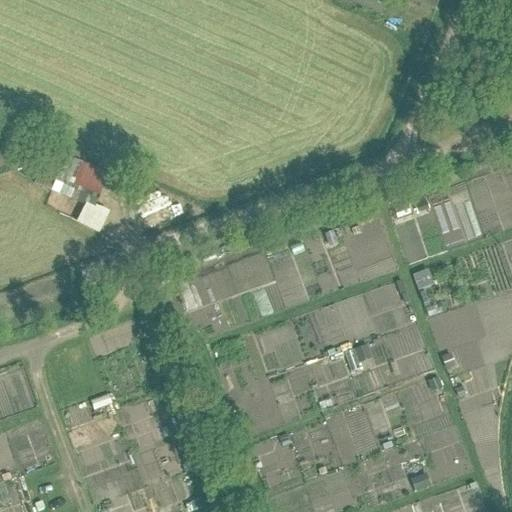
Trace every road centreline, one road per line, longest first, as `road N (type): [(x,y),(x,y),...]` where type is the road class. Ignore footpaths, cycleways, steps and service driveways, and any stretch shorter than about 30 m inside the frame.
road 1 (unclassified): [(467,0),(408,136),(385,168),(135,255)]
road 2 (track): [(83,511),(35,380),(45,340)]
road 3 (track): [(0,356),(108,311),(135,255)]
